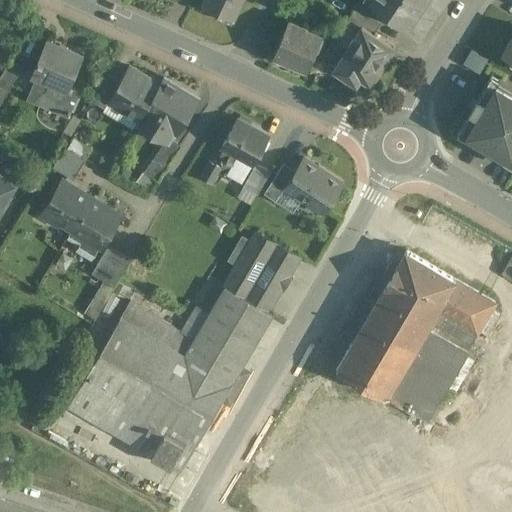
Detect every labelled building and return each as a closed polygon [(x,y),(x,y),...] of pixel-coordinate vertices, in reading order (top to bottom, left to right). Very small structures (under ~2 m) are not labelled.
[(242,0),(201,0),(201,1),(235,17),(242,0)] [(381,6),(371,0),(358,0),(356,4),(374,16),(381,6)] [(424,0),(371,0),(381,6),(408,24),(424,0)] [(374,16),(356,4),(349,17),(362,26),(362,24),(374,32),(381,21),(374,16)] [(305,26),(289,19),(285,27),(283,30),(284,31),(274,53),(308,67),(321,35),(304,28),(305,26)] [(374,32),(362,24),(362,26),(355,36),(354,35),(347,44),(349,45),(335,67),(356,81),(361,74),(371,80),(394,45),(374,32)] [(83,53),(47,38),(33,72),(35,73),(48,78),(40,98),(71,110),(79,90),(69,86),(83,53)] [(471,49),(466,62),(478,66),(482,53),(471,49)] [(11,59),(0,76),(0,105),(23,66),(11,59)] [(159,84),(128,66),(120,81),(108,100),(109,101),(139,119),(159,84)] [(48,78),(35,73),(25,98),(69,116),(71,110),(40,98),(48,78)] [(120,81),(109,74),(92,101),(104,108),(109,101),(108,100),(120,81)] [(194,96),(163,77),(159,84),(139,119),(169,137),(194,96)] [(511,85),(499,78),(494,86),(487,81),(461,125),(469,129),(464,137),(511,165),(511,163),(511,85)] [(267,136),(237,119),(223,145),(225,146),(219,156),(222,166),(232,163),(237,153),(252,162),(267,136)] [(164,141),(144,171),(157,181),(166,166),(177,150),(164,141)] [(85,159),(65,146),(52,167),(73,179),(85,159)] [(341,182),(304,157),(295,170),(285,185),(323,210),(341,182)] [(221,167),(209,161),(200,177),(211,183),(221,167)] [(284,162),(264,192),(275,200),(285,185),(295,170),(284,162)] [(269,171),(256,164),(244,185),(257,192),(269,171)] [(157,181),(144,171),(134,185),(148,194),(157,181)] [(0,177),(0,209),(3,204),(0,201),(10,184),(0,177)] [(91,197),(62,180),(40,215),(53,224),(61,222),(72,228),(91,197)] [(120,215),(91,197),(72,228),(101,246),(120,215)] [(276,245),(255,232),(224,285),(266,309),(280,286),(282,285),(287,277),(286,274),(294,261),(274,249),(276,245)] [(130,258),(107,245),(91,272),(114,286),(130,258)] [(391,276),(337,367),(386,396),(427,326),(437,309),(477,332),(495,302),(406,249),(401,258),(394,254),(384,272),(391,276)] [(196,304),(181,330),(129,300),(90,367),(72,399),(68,406),(180,471),(222,399),(229,403),(246,375),(239,371),(273,313),(266,309),(224,285),(209,312),(196,304)] [(477,332),(437,309),(427,326),(467,349),(477,332)] [(467,349),(427,326),(386,396),(399,403),(400,403),(427,419),(427,418),(468,349),(467,349)] [(73,357),(55,389),(72,399),(90,367),(73,357)] [(10,470),(0,466),(0,479),(6,481),(10,470)]
